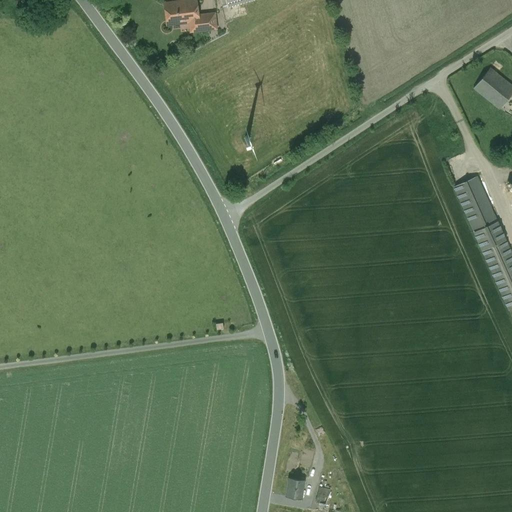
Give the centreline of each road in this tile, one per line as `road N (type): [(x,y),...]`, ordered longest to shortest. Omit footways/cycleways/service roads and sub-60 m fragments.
road 1 (unclassified): [(511,29),(225,216)]
road 2 (tertiary): [(262,511),(279,374),(225,216)]
road 3 (tertiary): [(225,216),(180,136),(83,0)]
